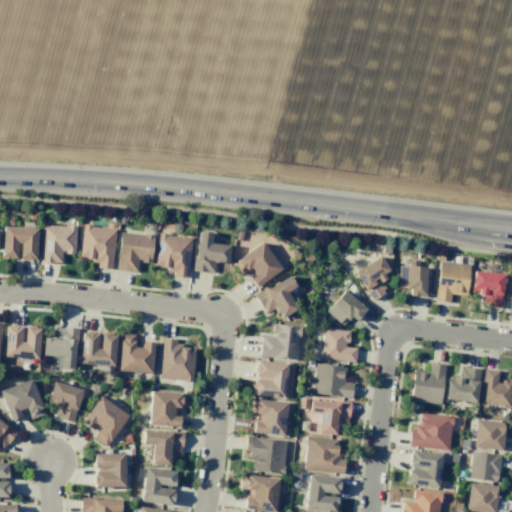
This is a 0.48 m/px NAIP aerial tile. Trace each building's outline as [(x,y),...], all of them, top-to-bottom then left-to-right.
[(39,262),(59,263),(59,253),(73,253),(74,226),(40,225),(39,262)] [(110,269),(114,229),(81,225),(77,258),(96,260),(95,267),(110,269)] [(36,228),(1,226),(0,258),(16,259),(34,260),(36,228)] [(228,244),(209,243),(210,232),(195,231),(193,271),(213,272),(213,262),(227,262),(228,244)] [(152,236),(118,232),(114,269),(135,272),(136,261),(149,263),(152,236)] [(189,236),(156,234),(154,267),(172,268),(171,276),(187,277),(189,236)] [(236,258),(253,286),(279,271),(262,242),(236,258)] [(372,300),(385,292),(379,282),(390,275),(378,256),(353,272),(372,300)] [(408,295),(424,295),(425,267),(417,267),(417,261),(406,260),(406,266),(397,266),(397,288),(409,288),(408,295)] [(435,301),(448,302),(449,294),(466,295),(467,263),(437,262),(435,301)] [(498,307),(502,274),(472,271),(470,292),(483,294),(482,306),(498,307)] [(253,295),(264,313),(274,308),(280,318),(296,309),(286,291),(294,286),(287,275),(253,295)] [(324,311),(341,326),(349,317),(354,321),(365,310),(343,290),(324,311)] [(257,357),(296,359),(298,326),(271,324),(270,336),(259,335),(257,357)] [(2,358),(37,359),(38,326),(3,325),(2,358)] [(73,368),(75,328),(55,327),(55,338),(42,337),(41,355),(60,356),(59,367),(73,368)] [(347,330),(322,328),(319,359),(354,362),(355,348),(346,347),(347,330)] [(113,365),(114,335),(98,333),(98,332),(80,332),(78,363),(113,365)] [(151,342),(140,341),(140,348),(133,347),(133,334),(118,333),(117,371),(150,372),(151,342)] [(193,346),(175,346),(175,339),(159,339),(158,379),(192,380),(193,346)] [(250,395),(290,397),(292,364),(254,361),(253,378),(252,378),(250,395)] [(412,369),(409,400),(439,403),(443,364),(428,363),(427,371),(412,369)] [(350,397),(351,383),(343,382),(344,366),(313,364),(311,395),(350,397)] [(475,402),(478,368),(461,367),(461,378),(445,377),(444,400),(475,402)] [(511,382),(495,380),(497,371),(483,369),(478,403),(508,408),(511,382)] [(43,414),(30,378),(0,389),(0,395),(9,420),(20,416),(19,412),(25,410),(29,420),(43,414)] [(58,406),(55,418),(71,422),(81,389),(52,381),(46,402),(58,406)] [(177,426),(178,416),(172,415),(172,408),(185,408),(186,394),(148,392),(147,425),(177,426)] [(281,436),(286,403),(249,398),(247,412),(254,412),(253,421),(251,421),(250,432),(281,436)] [(348,403),(298,399),(297,409),(312,411),(311,420),(316,420),(315,433),(335,435),(336,423),(346,424),(348,403)] [(450,416),(417,413),(415,431),(408,431),(407,446),(447,449),(450,416)] [(503,422),(475,420),(473,448),(501,450),(503,422)] [(0,446),(3,449),(14,432),(0,421),(0,446)] [(150,464),(169,465),(170,452),(181,453),(182,432),(141,431),(141,444),(150,444),(150,464)] [(285,441),(246,436),(243,458),(251,459),(249,470),(280,474),(285,441)] [(342,473),(342,459),(336,459),(337,439),(304,437),(302,470),(342,473)] [(440,454),(409,450),(407,468),(405,485),(436,488),(440,454)] [(498,454),(469,452),(467,480),(497,481),(498,454)] [(122,453),(92,454),(92,471),(93,487),(123,487),(122,453)] [(139,502),(171,505),(174,471),(143,468),(139,502)] [(276,478),(239,475),(238,489),(248,490),(247,498),(244,498),(242,509),(273,511),(276,478)] [(334,511),(335,495),(336,495),(338,478),(306,475),(303,509),(334,511)] [(493,511),(497,487),(468,482),(464,510),(475,511),(493,511)] [(399,511),(436,511),(439,493),(412,489),(411,502),(401,501),(399,511)] [(119,511),(119,499),(79,498),(79,511),(108,511),(119,511)]
